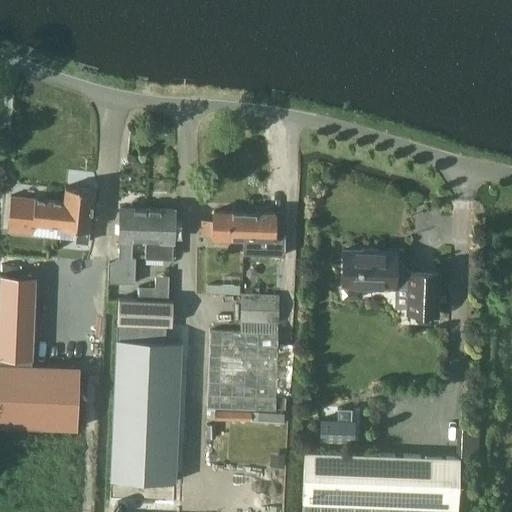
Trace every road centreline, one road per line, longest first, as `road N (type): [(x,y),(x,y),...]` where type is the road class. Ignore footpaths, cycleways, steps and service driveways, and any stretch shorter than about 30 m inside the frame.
road 1 (unclassified): [(511,173),(320,121),(116,99),(0,55)]
road 2 (track): [(84,511),(96,257)]
